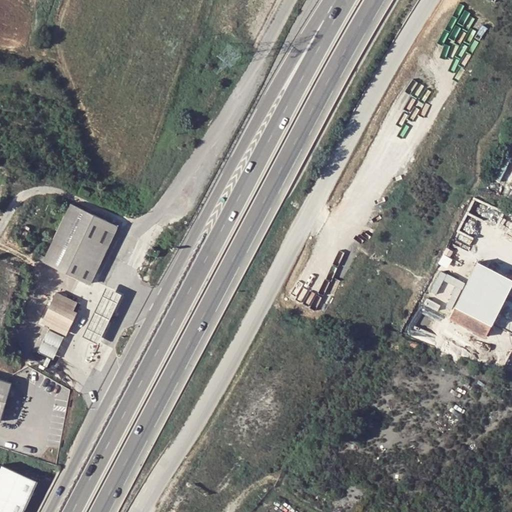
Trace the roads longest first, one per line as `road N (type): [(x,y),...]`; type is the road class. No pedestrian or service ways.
road 1 (tertiary): [(428,0),(246,334),(138,511)]
road 2 (trunk): [(99,511),(232,247),(377,0)]
road 3 (trunk): [(346,0),(207,246),(74,511)]
road 4 (tertiary): [(290,0),(168,204),(135,235),(125,266),(131,301)]
road 5 (trunk): [(328,0),(178,266)]
road 6 (trunk): [(178,266),(94,427)]
road 7 (trunk): [(131,301),(101,365),(94,427)]
